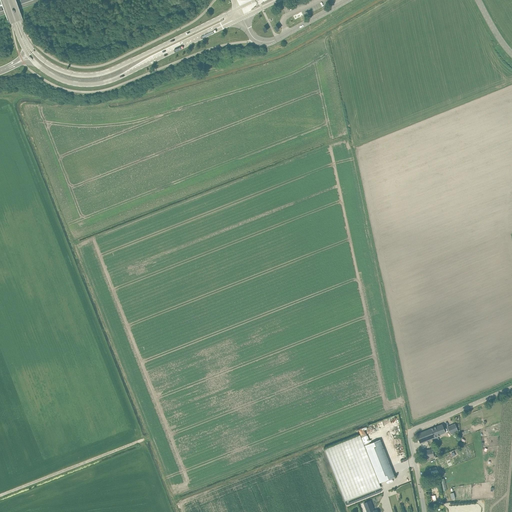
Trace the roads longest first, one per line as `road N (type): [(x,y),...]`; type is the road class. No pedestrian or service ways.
road 1 (secondary): [(238,8),(92,74),(55,67),(26,39)]
road 2 (secondary): [(35,63),(65,82),(106,82),(242,17)]
road 3 (unclassified): [(424,511),(411,431),(511,387)]
road 4 (unclassified): [(348,0),(267,42),(254,38),(242,17)]
